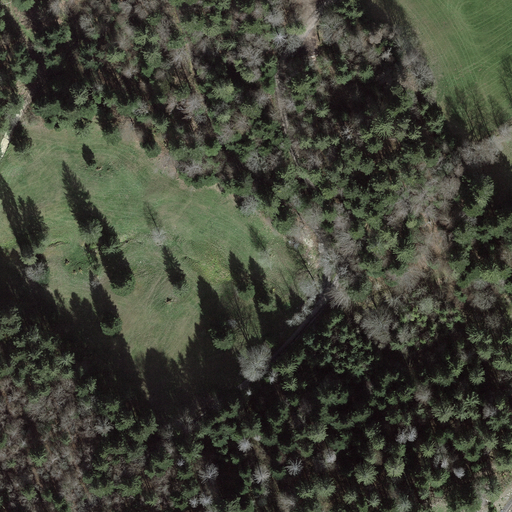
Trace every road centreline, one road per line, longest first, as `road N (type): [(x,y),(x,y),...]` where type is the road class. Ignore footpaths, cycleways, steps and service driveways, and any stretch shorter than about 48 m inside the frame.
road 1 (unclassified): [(331,0),(290,45),(278,81),(302,170),(343,232),(341,272),(277,351),(82,511)]
road 2 (track): [(324,299),(324,242),(223,147),(175,0)]
road 3 (track): [(9,0),(43,80),(0,155)]
